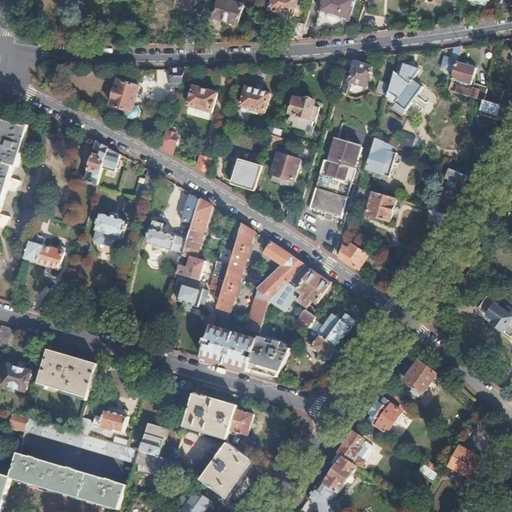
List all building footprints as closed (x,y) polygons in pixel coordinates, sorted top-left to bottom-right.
[(243,7),(221,0),(219,0),(214,18),(237,25),(243,7)] [(293,16),(298,0),(272,0),(270,9),(293,16)] [(346,19),(351,0),(319,0),(317,10),(323,12),(324,15),(324,17),(325,19),(327,21),(329,21),(332,21),(335,20),(336,19),(338,17),(346,19)] [(300,38),(305,25),(296,22),(291,39),(300,38)] [(193,44),(196,32),(189,30),(185,44),(189,44),(193,44)] [(457,63),(462,47),(454,48),(451,59),(445,57),(441,69),(453,74),(457,63)] [(366,87),(372,68),(355,62),(351,73),(345,71),(343,77),(338,93),(346,96),(350,82),(366,87)] [(409,84),(411,80),(422,68),(407,63),(402,79),(409,84)] [(469,85),(475,69),(457,63),(453,74),(452,80),(469,85)] [(288,80),(292,64),(283,65),(280,77),(288,80)] [(180,87),(186,69),(171,69),(172,86),(180,87)] [(406,112),(422,89),(411,80),(409,84),(402,79),(395,74),(387,97),(396,104),(404,110),(406,112)] [(135,105),(140,88),(120,81),(112,106),(127,110),(126,114),(128,119),(134,121),(139,118),(141,112),(138,106),(135,105)] [(384,96),(388,84),(383,83),(379,95),(384,96)] [(483,101),(487,89),(473,84),(471,92),(454,87),(453,92),(460,94),(483,101)] [(187,106),(211,112),(217,93),(192,86),(187,106)] [(264,113),(269,94),(246,87),(240,106),(249,109),(248,112),(256,114),(257,111),(264,113)] [(498,106),(502,91),(487,87),(483,101),(498,106)] [(289,114),(309,120),(310,115),(316,117),(318,110),(312,108),(314,102),(302,98),(302,100),(294,98),(289,114)] [(511,120),(511,109),(498,106),(483,101),(481,111),(511,120)] [(404,110),(396,104),(393,109),(400,114),(404,110)] [(279,130),(283,115),(278,114),(273,128),(279,130)] [(0,216),(0,213),(8,188),(15,188),(18,180),(10,178),(14,166),(17,167),(22,152),(28,155),(30,147),(24,145),(29,129),(3,120),(0,129),(0,222),(9,226),(11,219),(0,216)] [(173,155),(176,145),(178,145),(179,140),(176,134),(170,132),(166,132),(162,149),(166,151),(173,155)] [(416,138),(404,133),(397,148),(409,153),(410,153),(416,138)] [(281,146),(283,139),(282,139),(276,137),(271,136),(268,148),(275,150),(276,144),(281,146)] [(389,178),(396,154),(386,151),(389,144),(376,139),(371,156),(366,171),(389,178)] [(362,149),(360,146),(337,140),(334,142),(333,144),(361,152),(362,149)] [(97,185),(108,149),(97,143),(86,182),(97,185)] [(358,162),(361,152),(333,144),(329,158),(335,160),(333,164),(353,170),(356,161),(358,162)] [(114,172),(120,155),(115,152),(108,149),(102,169),(114,172)] [(296,181),(302,161),(279,154),(273,174),(274,174),(272,181),(293,187),(295,180),(296,181)] [(207,174),(211,160),(199,156),(197,162),(194,161),(193,166),(207,174)] [(256,186),(262,166),(240,159),(237,167),(231,165),(228,174),(234,176),(232,185),(244,188),(242,196),(249,200),(252,202),(254,195),(256,186)] [(342,220),(357,171),(333,164),(325,162),(311,211),(342,220)] [(463,186),(467,176),(449,169),(444,179),(448,180),(446,185),(454,188),(456,183),(463,186)] [(150,186),(154,174),(147,170),(143,184),(150,186)] [(389,223),(396,200),(360,190),(358,198),(371,202),(366,216),(389,223)] [(192,225),(199,199),(189,193),(181,221),(192,225)] [(200,281),(206,263),(196,260),(212,206),(205,202),(199,199),(192,225),(191,228),(187,240),(187,243),(183,254),(183,256),(191,258),(188,269),(180,267),(177,275),(200,281)] [(294,228),(299,209),(291,206),(285,222),(294,228)] [(441,222),(446,214),(427,209),(423,222),(438,226),(441,222)] [(455,211),(403,271),(414,280),(465,220),(455,211)] [(123,238),(128,222),(119,219),(118,215),(113,214),(111,217),(101,214),(96,230),(97,230),(93,241),(119,249),(122,238),(123,238)] [(48,224),(50,218),(39,215),(36,223),(42,225),(43,222),(48,224)] [(187,240),(161,232),(163,225),(154,222),(152,230),(151,230),(147,244),(183,254),(187,243),(187,240)] [(230,312),(254,232),(242,225),(235,249),(225,283),(224,286),(223,289),(221,298),(216,314),(227,318),(229,311),(230,312)] [(60,270),(65,253),(64,253),(65,249),(58,247),(57,251),(41,246),(43,240),(41,237),(33,235),(26,260),(60,270)] [(359,271),(368,255),(345,240),(339,258),(347,263),(359,271)] [(270,302),(270,301),(306,265),(303,264),(271,242),(264,252),(283,264),(274,272),(258,288),(258,289),(268,298),(266,298),(265,300),(256,296),(247,324),(262,328),(270,302)] [(284,311),(298,290),(303,294),(298,301),(306,306),(312,299),(317,302),(331,283),(328,281),(306,265),(270,301),(270,302),(284,311)] [(224,286),(225,283),(213,279),(211,285),(217,287),(223,289),(224,286)] [(203,305),(207,292),(181,283),(179,289),(174,288),(169,303),(175,305),(176,301),(183,303),(181,308),(189,311),(190,305),(197,307),(198,303),(203,305)] [(223,289),(217,287),(214,296),(221,298),(223,289)] [(268,298),(258,289),(256,296),(265,300),(266,298),(268,298)] [(342,340),(358,316),(361,319),(368,310),(366,308),(360,303),(355,300),(341,319),(327,340),(344,352),(348,354),(353,348),(342,340)] [(503,331),(511,318),(511,317),(498,306),(495,306),(490,302),(484,309),(490,314),(489,315),(496,320),(493,323),(503,331)] [(312,320),(316,316),(305,309),(297,320),(307,327),(312,320)] [(327,340),(341,319),(332,313),(318,334),(320,335),(324,338),(327,340)] [(213,326),(215,319),(206,317),(202,328),(211,331),(212,328),(213,326)] [(320,326),(312,320),(307,327),(315,332),(320,326)] [(0,345),(7,348),(13,329),(3,326),(0,334),(0,345)] [(249,369),(258,342),(212,328),(211,331),(203,360),(248,373),(249,369)] [(344,352),(327,340),(324,338),(320,335),(312,347),(328,359),(333,353),(340,358),(344,352)] [(284,363),(291,350),(281,346),(283,343),(275,341),(274,342),(259,338),(258,342),(249,369),(278,378),(284,363)] [(72,393),(78,372),(75,371),(78,360),(49,351),(39,383),(72,393)] [(89,398),(99,366),(78,360),(75,371),(78,372),(72,393),(89,398)] [(420,361),(406,381),(414,387),(411,390),(419,396),(422,392),(423,393),(437,373),(420,361)] [(32,372),(10,365),(4,385),(27,392),(32,372)] [(404,390),(391,380),(387,386),(400,396),(404,390)] [(229,440),(239,407),(195,394),(186,424),(185,428),(229,440)] [(248,437),(255,415),(244,413),(248,399),(242,397),(239,407),(229,440),(228,443),(229,443),(233,446),(247,456),(256,443),(248,437)] [(387,432),(401,412),(391,405),(392,404),(386,399),(381,406),(378,404),(367,419),(376,425),(377,424),(387,432)] [(130,414),(107,407),(106,411),(129,418),(130,414)] [(129,418),(106,411),(104,419),(97,416),(93,429),(100,431),(101,428),(115,432),(116,430),(125,433),(129,418)] [(26,429),(29,418),(14,413),(11,424),(26,429)] [(87,435),(79,433),(29,418),(26,429),(25,431),(136,464),(136,463),(140,451),(128,448),(114,443),(87,435)] [(87,435),(92,422),(83,419),(79,433),(87,435)] [(160,457),(168,431),(149,425),(141,451),(160,457)] [(357,455),(361,448),(359,447),(364,440),(354,433),(350,439),(340,454),(358,467),(364,471),(366,468),(362,466),(366,461),(357,455)] [(129,442),(116,438),(114,443),(128,448),(129,442)] [(233,446),(229,443),(227,446),(254,465),(256,462),(247,456),(233,446)] [(254,465),(227,446),(220,456),(247,475),(254,465)] [(474,476),(483,457),(466,449),(458,466),(458,469),(474,476)] [(161,471),(165,459),(160,457),(141,451),(140,451),(136,463),(140,464),(138,470),(142,471),(153,473),(154,469),(161,471)] [(55,491),(62,467),(19,454),(15,467),(12,478),(55,491)] [(340,493),(358,467),(340,454),(333,463),(337,466),(325,483),(321,480),(312,493),(308,499),(317,504),(318,511),(332,511),(331,499),(337,490),(340,493)] [(228,500),(247,475),(220,456),(201,481),(209,486),(228,500)] [(174,462),(165,459),(161,471),(158,482),(164,484),(165,483),(166,482),(168,481),(169,480),(170,478),(170,476),(170,474),(171,472),(174,462)] [(0,474),(12,478),(15,467),(0,462),(0,474)] [(188,471),(186,471),(174,462),(171,472),(181,480),(188,471)] [(439,474),(423,463),(417,471),(434,483),(439,474)] [(62,493),(69,469),(62,467),(55,491),(62,493)] [(120,511),(128,487),(69,469),(62,493),(120,511)] [(0,511),(1,511),(12,478),(0,474),(0,511)] [(204,511),(211,503),(196,492),(194,495),(186,489),(179,499),(187,505),(182,511),(204,511)]
